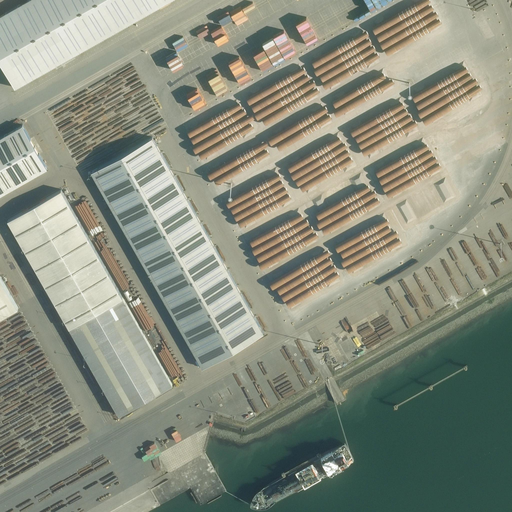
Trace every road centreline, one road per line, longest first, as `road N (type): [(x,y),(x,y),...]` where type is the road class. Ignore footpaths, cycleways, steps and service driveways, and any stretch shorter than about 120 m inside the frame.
road 1 (unknown): [(271,59),(391,273)]
road 2 (unknown): [(71,169),(271,59)]
